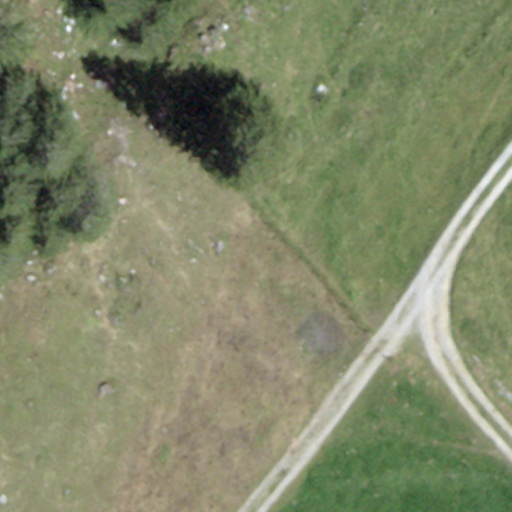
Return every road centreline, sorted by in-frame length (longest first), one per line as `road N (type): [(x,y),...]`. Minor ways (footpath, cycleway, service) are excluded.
road 1 (track): [(511,168),(251,511)]
road 2 (track): [(433,282),(447,359),(511,449)]
